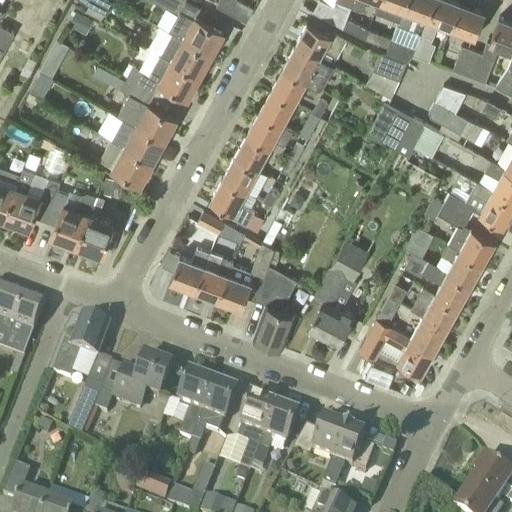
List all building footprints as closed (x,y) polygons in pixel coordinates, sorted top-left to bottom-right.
[(81,0),(105,13),(111,1),(108,0),(81,0)] [(153,0),(178,14),(185,0),(153,0)] [(255,7),(241,0),(219,0),(217,6),(247,22),(255,7)] [(323,0),(318,0),(313,11),(331,20),(343,27),(347,17),(351,6),(335,0),(333,5),(323,0)] [(380,0),(353,0),(351,6),(362,10),(365,0),(377,0),(380,1),(380,0)] [(380,0),(380,1),(377,9),(401,17),(407,0),(380,0)] [(407,0),(401,17),(398,25),(409,29),(414,14),(428,18),(434,0),(407,0)] [(456,0),(434,0),(428,18),(422,34),(417,46),(414,54),(429,60),(435,44),(430,42),(438,22),(452,27),(461,2),(456,0)] [(485,11),(461,2),(452,27),(476,36),(485,11)] [(169,30),(173,32),(212,53),(224,32),(195,16),(194,18),(183,13),(177,23),(174,21),(169,30)] [(479,51),(470,75),(485,81),(500,45),(511,49),(511,20),(499,16),(490,41),(487,40),(483,53),(479,51)] [(367,39),(370,29),(369,29),(347,17),(343,27),(367,39)] [(307,22),(295,44),(319,57),(324,48),(337,55),(347,37),(334,30),(331,34),(307,21),(307,22)] [(0,25),(0,56),(13,33),(0,25)] [(393,38),(370,29),(367,39),(390,47),(393,38)] [(173,32),(161,54),(200,75),(212,53),(173,32)] [(393,37),(393,38),(390,47),(387,53),(407,61),(408,61),(414,54),(417,46),(393,37)] [(40,71),(52,77),(70,44),(57,38),(40,70),(40,71)] [(319,57),(295,44),(283,66),(307,79),(321,87),(333,65),(319,57)] [(453,69),(470,75),(479,51),(462,45),(453,69)] [(127,77),(153,92),(159,81),(188,97),(200,75),(161,54),(150,48),(139,69),(133,65),(127,77)] [(407,61),(387,53),(381,50),(374,69),(400,80),(408,61),(407,61)] [(511,58),(498,87),(506,92),(511,82),(511,58)] [(283,66),(271,89),(295,101),(307,79),(283,66)] [(42,98),(54,77),(52,77),(40,71),(30,91),(42,98)] [(107,81),(106,83),(119,90),(126,78),(118,74),(112,71),(107,81)] [(127,77),(126,78),(119,90),(128,96),(118,115),(165,139),(177,118),(148,103),(153,92),(127,77)] [(431,116),(460,132),(468,118),(455,111),(465,93),(444,85),(429,112),(431,116)] [(295,101),(271,89),(259,111),(283,123),(295,101)] [(320,97),(312,111),(320,116),(328,102),(320,97)] [(367,133),(382,141),(400,108),(385,99),(367,133)] [(487,99),(483,104),(482,107),(497,116),(502,108),(487,99)] [(382,141),(395,148),(413,115),(400,108),(382,141)] [(259,111),(247,133),(271,146),(274,139),(284,144),(293,129),(283,123),(259,111)] [(299,133),(307,138),(320,116),(312,111),(299,133)] [(165,139),(118,115),(124,118),(112,139),(124,146),(124,145),(153,161),(165,139)] [(413,115),(395,148),(410,156),(426,125),(423,121),(413,115)] [(482,126),(468,118),(460,132),(474,140),(482,126)] [(271,146),(247,133),(235,155),(258,168),(271,146)] [(296,160),(304,146),(296,142),(288,156),(296,160)] [(141,183),(153,161),(124,145),(124,146),(112,167),(141,183)] [(235,155),(222,177),(246,190),(258,168),(235,155)] [(296,160),(288,156),(281,170),(288,174),(296,160)] [(511,200),(511,170),(506,167),(491,159),(485,170),(500,179),(493,190),(511,200)] [(0,216),(4,218),(20,175),(0,167),(0,216)] [(20,175),(4,218),(29,228),(33,216),(45,221),(56,190),(57,190),(60,182),(48,177),(23,167),(20,175)] [(234,213),(232,216),(258,230),(264,219),(253,212),(254,210),(240,202),(246,190),(222,177),(211,199),(209,200),(234,213)] [(444,202),(469,216),(474,207),(481,212),(481,213),(504,226),(504,225),(505,223),(508,225),(511,218),(511,214),(510,214),(511,209),(511,200),(493,190),(479,182),(478,182),(472,192),(471,191),(465,201),(450,193),(444,202)] [(271,186),(263,200),(272,205),(279,191),(271,186)] [(52,236),(77,245),(89,213),(88,213),(95,195),(88,192),(82,194),(77,209),(64,204),(68,194),(57,190),(56,190),(45,221),(56,225),(52,236)] [(464,225),(469,216),(444,202),(433,196),(424,212),(435,218),(438,213),(458,225),(448,243),(483,262),(496,241),(496,240),(473,226),(471,229),(464,225)] [(204,210),(198,221),(219,233),(221,229),(225,221),(204,210)] [(102,254),(114,223),(89,213),(77,245),(102,254)] [(225,221),(221,229),(241,241),(246,233),(225,221)] [(405,247),(413,252),(422,256),(434,235),(417,225),(405,247)] [(346,239),(337,255),(315,296),(322,300),(307,327),(339,344),(354,315),(331,303),(346,275),(353,279),(369,250),(346,239)] [(275,249),(270,246),(262,242),(252,270),(231,263),(218,298),(241,307),(242,308),(255,274),(264,277),(269,266),(275,249)] [(454,260),(448,271),(471,284),(483,262),(448,243),(442,254),(454,260)] [(197,247),(192,259),(179,254),(170,250),(162,265),(174,270),(170,281),(171,281),(171,280),(194,289),(209,251),(197,247)] [(218,298),(231,263),(232,260),(209,251),(194,289),(218,298)] [(422,256),(413,252),(404,267),(420,275),(421,273),(440,284),(435,293),(459,306),(471,284),(448,271),(422,256)] [(256,300),(267,304),(267,305),(255,337),(281,347),(293,314),(282,310),(296,280),(269,266),(264,277),(256,300)] [(396,283),(389,295),(400,301),(406,289),(396,283)] [(2,347),(24,356),(33,331),(34,332),(45,302),(0,284),(0,334),(6,337),(2,347)] [(423,315),(446,328),(459,306),(435,293),(423,286),(411,308),(423,315)] [(392,315),(400,301),(389,295),(381,309),(392,315)] [(110,326),(83,315),(72,344),(65,342),(53,373),(69,378),(80,351),(97,358),(110,326)] [(410,337),(434,350),(446,328),(423,315),(410,337)] [(359,349),(376,358),(386,338),(404,348),(397,360),(422,373),(434,350),(410,337),(387,323),(377,317),(369,332),(359,349)] [(110,395),(113,396),(112,398),(141,408),(146,393),(160,397),(171,366),(145,356),(139,373),(124,367),(124,368),(111,363),(103,382),(95,403),(105,407),(110,395)] [(189,448),(214,382),(190,373),(178,403),(190,408),(179,436),(191,440),(188,447),(189,448)] [(95,403),(103,382),(90,377),(67,430),(81,437),(83,432),(95,403)] [(237,390),(214,382),(189,448),(188,447),(187,450),(197,454),(206,429),(218,433),(223,420),(225,421),(237,390)] [(241,428),(237,438),(249,443),(240,467),(250,471),(253,463),(275,405),(252,396),(241,428)] [(263,467),(273,440),(286,445),(298,414),(275,405),(253,463),(263,467)] [(312,452),(332,460),(345,425),(344,425),(343,425),(324,418),(319,432),(307,426),(293,449),(310,457),(312,452)] [(345,425),(332,460),(353,467),(366,472),(375,448),(362,443),(365,434),(355,430),(355,429),(345,425)] [(511,511),(511,475),(485,457),(474,472),(478,475),(454,510),(457,511),(500,511),(503,509),(495,504),(500,496),(511,504),(511,511)] [(172,487),(167,504),(198,511),(250,511),(251,509),(204,496),(211,467),(200,463),(192,492),(172,487)] [(15,465),(3,495),(17,500),(16,503),(17,503),(13,511),(42,511),(48,499),(23,490),(31,470),(15,465)] [(133,486),(163,500),(170,484),(140,470),(133,486)] [(302,511),(355,511),(341,506),(346,494),(323,484),(317,495),(311,492),(302,511)] [(85,511),(48,499),(42,511),(85,511)]
